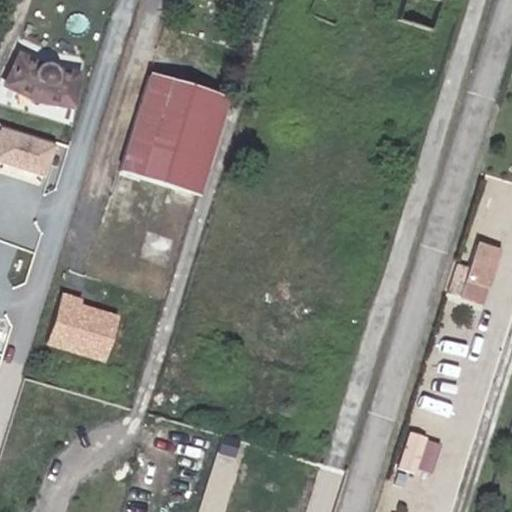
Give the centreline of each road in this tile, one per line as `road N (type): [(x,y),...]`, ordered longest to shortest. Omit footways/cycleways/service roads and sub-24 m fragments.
road 1 (residential): [(511,20),(354,511)]
road 2 (unknown): [(268,0),(145,394)]
road 3 (unknown): [(128,0),(45,246)]
road 4 (unknown): [(511,282),(441,511)]
